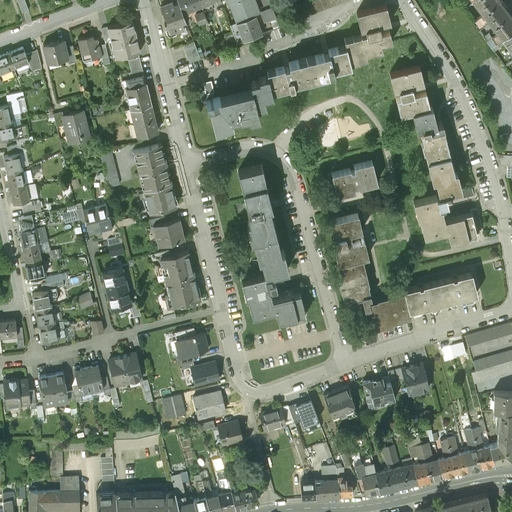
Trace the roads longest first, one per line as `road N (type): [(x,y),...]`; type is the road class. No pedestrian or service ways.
road 1 (residential): [(342,363),(284,162),(247,145),(185,160)]
road 2 (residential): [(511,267),(472,121),(402,0)]
road 3 (secondary): [(498,478),(371,508),(287,511)]
road 4 (residential): [(342,363),(511,308)]
road 5 (residential): [(143,0),(185,160)]
road 6 (residential): [(185,160),(219,309)]
